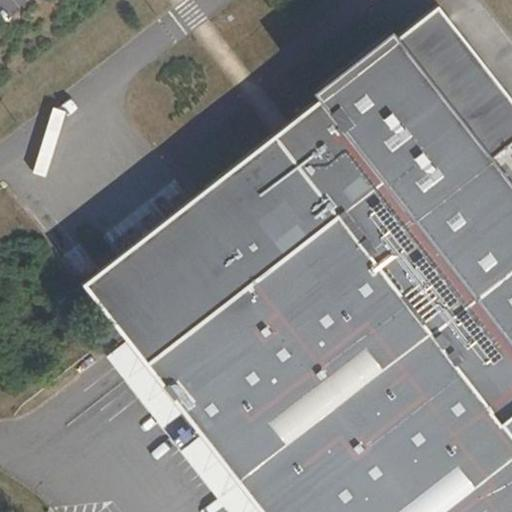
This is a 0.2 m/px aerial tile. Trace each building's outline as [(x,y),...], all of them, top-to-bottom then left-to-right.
[(511,511),(511,101),(436,5),(393,39),(312,102),(301,111),(307,118),(275,143),(269,136),(138,239),(144,246),(89,289),(83,282),(79,285),(123,341),(252,505),(254,507),(247,511),(511,511)] [(312,102),(393,39),(383,27),(303,90),(312,102)] [(301,111),(269,136),(275,143),(307,118),(301,111)] [(138,239),(83,282),(89,289),(144,246),(138,239)] [(243,511),(252,505),(123,341),(104,356),(225,511),(243,511)]
